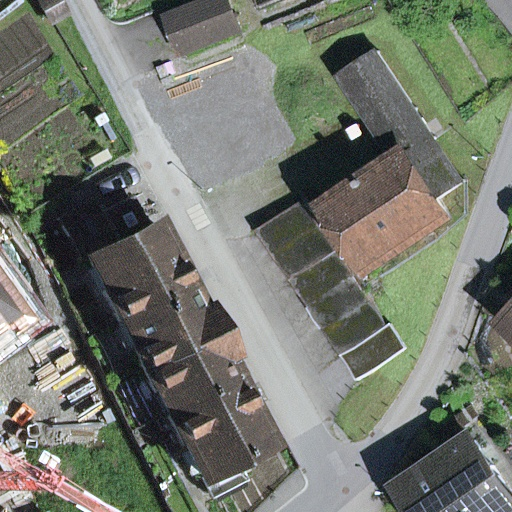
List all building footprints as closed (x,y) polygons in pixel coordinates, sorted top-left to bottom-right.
[(50,21),(62,14),(53,0),(38,0),(50,21)] [(214,0),(171,18),(186,54),(240,31),(227,0),(214,0)] [(380,53),(348,77),(385,133),(381,136),(398,163),(330,209),(373,272),(454,218),(441,200),(462,186),(433,143),(438,140),(380,53)] [(99,252),(85,259),(118,324),(188,289),(154,224),(147,228),(131,197),(101,212),(96,201),(77,210),(99,252)] [(302,203),(258,232),(275,257),(319,227),(302,203)] [(85,259),(99,252),(77,210),(58,220),(79,262),(85,259)] [(319,227),(275,257),(292,282),(336,252),(319,227)] [(336,252),(292,282),(309,307),(353,277),(336,252)] [(353,277),(309,307),(326,331),(370,302),(353,277)] [(188,289),(118,324),(141,370),(215,332),(202,310),(199,311),(188,289)] [(370,302),(326,331),(343,356),(386,327),(370,302)] [(0,367),(15,362),(0,323),(0,367)] [(343,356),(360,381),(407,349),(390,324),(386,327),(343,356)] [(215,332),(141,370),(164,416),(234,380),(222,358),(227,356),(215,332)] [(267,444),(249,410),(239,390),(234,380),(164,416),(197,480),(267,444)] [(239,390),(249,410),(262,404),(252,384),(239,390)] [(511,511),(511,492),(476,441),(406,490),(421,511),(511,511)]
